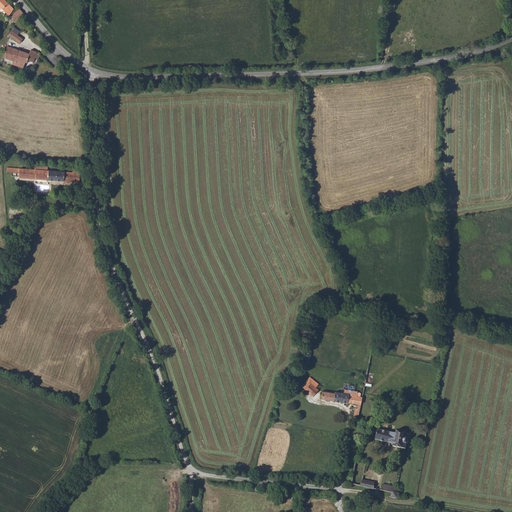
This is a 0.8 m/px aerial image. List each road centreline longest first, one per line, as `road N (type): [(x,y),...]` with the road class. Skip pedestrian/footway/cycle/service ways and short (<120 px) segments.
road 1 (unclassified): [(304,487),(187,465),(101,232),(87,68)]
road 2 (unclassified): [(511,39),(352,72),(124,77),(87,68)]
road 3 (unclassified): [(305,365),(302,395),(343,408),(349,418),(340,491)]
